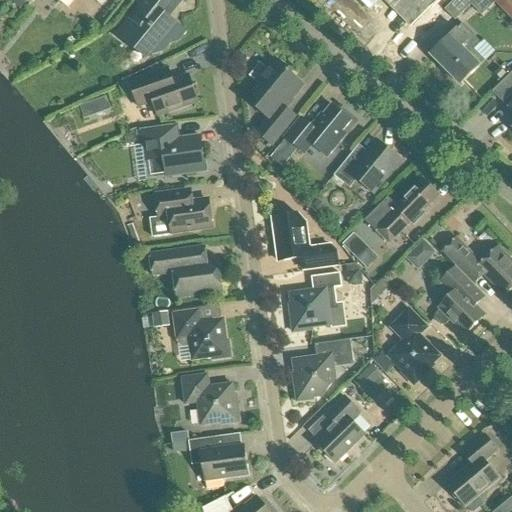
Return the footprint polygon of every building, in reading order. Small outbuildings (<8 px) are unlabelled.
[(142,16),(123,41),(127,44),(135,44),(152,57),(164,53),(170,46),(178,43),(186,33),(167,18),(181,0),(142,0),(140,4),(142,16)] [(455,23),(474,5),(468,0),(455,0),(444,12),(455,23)] [(502,12),(511,3),(511,0),(503,0),(496,7),(502,12)] [(508,18),(511,14),(511,3),(502,12),(508,18)] [(480,45),(461,27),(430,58),(460,88),(484,63),(473,52),(480,45)] [(273,149),(295,121),(283,111),(303,86),(291,76),(292,74),(277,61),(268,71),(261,65),(250,78),(258,84),(257,85),(260,88),(255,94),(256,100),(263,105),(258,112),(268,120),(256,135),(273,149)] [(158,118),(199,104),(189,77),(165,85),(160,73),(130,83),(139,109),(153,104),(158,118)] [(511,73),(491,94),(511,114),(511,130),(511,131),(511,130),(511,73)] [(286,141),(271,159),(283,169),(298,151),(305,156),(312,147),(328,159),(347,136),(343,133),(352,123),(332,107),(316,126),(315,124),(311,128),(301,120),(285,139),(286,141)] [(186,176),(188,173),(201,172),(205,167),(201,138),(175,141),(173,128),(138,133),(140,146),(147,145),(152,181),(186,176)] [(373,194),(399,161),(378,144),(357,169),(347,162),(334,178),(350,190),(358,181),(373,194)] [(376,234),(390,247),(409,227),(413,230),(426,217),(423,214),(437,199),(435,196),(434,192),(427,186),(424,186),(421,184),(398,208),(388,199),(365,222),(376,233),(376,234)] [(171,234),(213,228),(210,203),(184,207),(182,193),(156,197),(159,220),(169,219),(171,234)] [(305,272),(339,268),(337,254),(331,247),(310,250),(306,224),(299,216),(273,220),(279,263),(303,260),(305,272)] [(355,236),(344,247),(369,272),(379,261),(355,236)] [(505,298),(511,291),(511,262),(499,249),(482,265),(456,239),(443,253),(475,285),(484,277),(505,298)] [(418,273),(436,255),(424,242),(405,260),(418,273)] [(178,301),(223,294),(218,262),(207,264),(205,248),(150,256),(153,278),(174,275),(178,301)] [(466,337),(486,317),(468,299),(476,291),(455,270),(441,284),(453,296),(439,310),(441,312),(436,317),(435,320),(442,327),(446,326),(451,321),(466,337)] [(349,287),(362,287),(360,272),(347,273),(349,287)] [(335,290),(342,289),(340,275),(312,279),(314,292),(290,295),(293,317),(291,317),(293,335),(312,332),(311,330),(332,327),(330,311),(338,310),(335,290)] [(425,374),(441,358),(420,337),(428,329),(410,311),(391,329),(400,338),(405,334),(408,338),(388,358),(403,373),(402,374),(415,388),(427,375),(425,374)] [(213,362),(232,360),(230,342),(227,342),(224,321),(201,324),(200,312),(174,315),(177,344),(184,349),(191,348),(193,363),(213,360),(213,362)] [(155,330),(171,328),(169,313),(153,316),(155,330)] [(334,365),(354,362),(351,342),(315,346),(317,359),(293,362),(297,387),(295,387),(297,404),(314,402),(314,400),(322,398),(336,380),(334,365)] [(386,376),(396,367),(381,352),(372,361),(386,376)] [(383,378),(372,367),(355,385),(365,396),(383,378)] [(222,427),(241,425),(239,407),(236,407),(233,386),(210,389),(208,377),(183,380),(186,406),(198,404),(201,427),(222,425),(222,427)] [(361,414),(345,398),(327,416),(336,426),(316,445),(336,465),(365,436),(352,423),(361,414)] [(498,453),(485,437),(463,455),(472,465),(446,486),(466,509),(467,508),(469,511),(477,511),(482,507),(483,504),(478,498),(500,481),(485,464),(498,453)] [(248,477),(244,448),(219,451),(217,439),(189,443),(193,467),(204,465),(206,482),(208,490),(224,488),(223,480),(248,477)] [(173,445),(174,455),(186,454),(185,444),(173,445)] [(268,511),(257,498),(240,511),(232,511),(233,511),(226,498),(202,511),(268,511)] [(511,511),(511,499),(501,509),(503,511),(511,511)]
